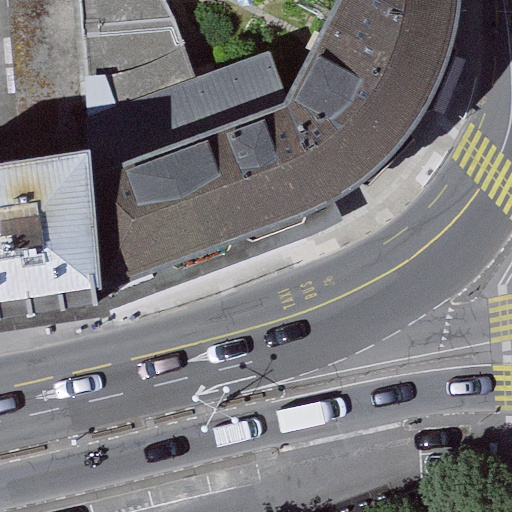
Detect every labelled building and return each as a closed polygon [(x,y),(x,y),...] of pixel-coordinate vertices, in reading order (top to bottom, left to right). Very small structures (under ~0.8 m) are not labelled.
[(2,0),(16,165),(87,154),(84,101),(72,0),(2,0)] [(72,0),(84,101),(213,68),(164,0),(72,0)] [(341,0),(306,89),(87,154),(102,291),(307,217),(344,200),(379,177),(408,148),(433,114),(453,69),(465,20),(464,0),(341,0)] [(213,68),(84,101),(87,154),(306,89),(286,45),(213,68)] [(0,305),(102,291),(87,154),(16,165),(0,167),(0,305)]
